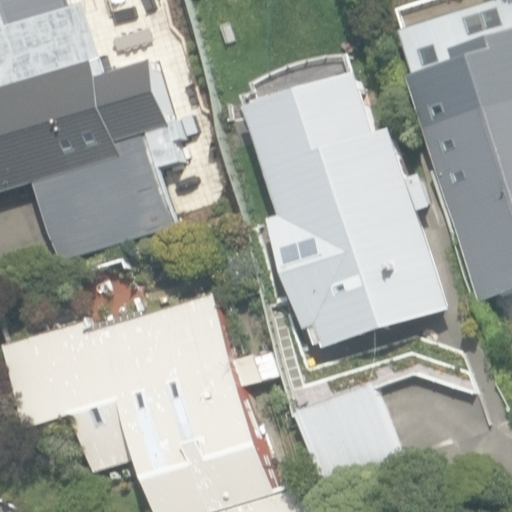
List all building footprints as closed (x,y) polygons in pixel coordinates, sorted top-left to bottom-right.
[(0,0),(0,193),(39,182),(63,258),(176,223),(161,172),(187,164),(181,146),(195,142),(189,124),(177,128),(155,58),(106,74),(86,10),(73,14),(69,0),(0,0)] [(409,26),(412,34),(476,17),(471,0),(401,0),(388,4),(395,30),(409,26)] [(426,119),(486,305),(511,296),(511,80),(508,67),(425,94),(432,117),(426,119)] [(278,219),(319,350),(455,308),(426,216),(440,211),(429,176),(419,180),(404,131),(385,138),(365,74),(253,110),(286,217),(278,219)] [(213,511),(219,510),(219,511),(316,511),(308,482),(286,489),(254,384),(287,374),(279,350),(245,360),(225,292),(101,329),(98,319),(14,345),(39,427),(86,412),(103,471),(150,457),(167,511),(213,511)] [(309,409),(335,483),(408,457),(381,383),(309,409)]
